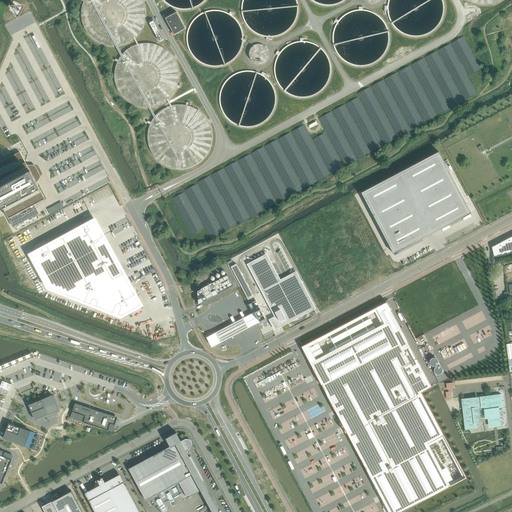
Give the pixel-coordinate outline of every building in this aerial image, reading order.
[(81,21),(84,29),(88,35),(94,40),(101,43),(110,46),(121,45),(130,41),(136,36),(140,30),(144,23),(145,16),(145,9),(143,1),(142,0),(83,0),(82,3),(80,12),(81,21)] [(164,0),(170,5),(177,7),(184,8),(192,7),(199,4),(203,0),(164,0)] [(248,26),(255,32),(262,35),(269,36),(278,34),(285,31),(290,26),(294,20),(297,13),(297,4),(295,0),(242,0),(242,2),(241,11),(244,20),(248,26)] [(395,26),(402,32),(409,35),(416,36),(424,34),(431,31),(437,26),(441,20),(443,12),(444,4),(442,0),(389,0),(388,2),(388,11),(390,20),(395,26)] [(340,55),(347,61),(354,64),(361,65),(370,63),(377,60),(382,55),(386,49),(389,41),(389,33),(387,25),(383,19),(378,14),(372,11),(364,9),(356,9),(348,12),(341,18),(336,25),(334,31),(333,40),(336,49),(340,55)] [(193,56),(200,62),(207,65),(214,65),(223,64),(230,61),(235,56),(239,50),(242,42),(242,34),(240,26),(236,20),(231,15),(225,12),(217,10),(209,10),(201,13),(194,19),(189,25),(187,32),(186,41),(189,49),(193,56)] [(174,34),(175,34),(185,28),(176,12),(166,18),(165,18),(174,34)] [(149,23),(159,40),(163,38),(153,21),(149,23)] [(282,87),(289,92),(295,95),(303,96),(311,95),(318,91),(324,87),(328,80),(330,73),(330,64),(328,57),(324,50),(319,46),(313,42),(305,40),(297,41),(289,44),(282,49),(277,56),(275,63),(275,72),(277,80),(282,87)] [(114,83),(117,91),(121,97),(127,102),(134,105),(143,107),(154,106),(162,103),(169,98),(173,92),(176,85),(178,78),(178,71),(176,63),(173,57),(169,53),(164,48),(157,45),(151,43),(146,43),(140,43),(134,45),(127,48),(122,53),(118,58),(115,65),(113,74),(114,83)] [(227,116),(234,122),(240,125),(248,126),(256,125),(263,121),(268,116),(273,110),(275,103),(275,94),(273,87),(269,80),(264,75),(258,72),(250,70),(242,70),(234,73),(227,79),(222,86),(220,93),(220,101),(222,110),(227,116)] [(148,146),(151,153),(155,159),(161,164),(167,168),(177,170),(188,169),(196,165),(203,160),(207,155),(210,148),(212,141),(212,134),(210,126),(207,120),(203,116),(198,111),(191,108),(185,106),(180,105),(174,106),(168,107),(161,111),(156,116),(152,120),(148,128),(147,136),(148,146)] [(0,203),(7,217),(8,217),(8,218),(9,218),(43,199),(44,199),(44,198),(44,197),(37,184),(32,175),(33,175),(33,174),(33,173),(32,172),(31,172),(20,152),(19,152),(19,151),(18,151),(18,152),(0,161),(0,203)] [(393,253),(470,212),(438,151),(360,192),(393,253)] [(91,219),(24,256),(43,290),(116,318),(138,306),(126,284),(101,237),(91,219)] [(511,236),(494,246),(497,257),(511,253),(511,236)] [(265,256),(249,264),(282,325),(313,308),(294,273),(278,281),(265,256)] [(236,264),(231,267),(248,299),(253,297),(236,264)] [(198,304),(233,285),(227,275),(197,291),(198,304)] [(252,313),(258,322),(265,318),(256,301),(248,305),(252,313)] [(393,339),(403,333),(386,301),(301,345),(326,394),(332,391),(315,359),(384,323),(393,339)] [(206,336),(211,347),(258,322),(252,313),(206,336)] [(431,386),(403,333),(393,339),(384,323),(315,359),(332,391),(326,394),(345,429),(357,453),(363,450),(374,471),(368,474),(388,511),(399,511),(451,485),(428,442),(443,435),(421,392),(431,386)] [(0,365),(0,370),(34,357),(32,353),(0,365)] [(11,384),(2,380),(0,385),(9,390),(11,384)] [(52,394),(28,404),(29,408),(31,412),(34,419),(53,412),(58,410),(57,407),(53,396),(52,394)] [(480,418),(487,417),(487,418),(490,417),(490,422),(493,421),(493,424),(500,423),(501,426),(499,408),(502,408),(503,408),(501,394),(500,394),(501,395),(492,396),(493,397),(487,398),(488,404),(479,405),(479,407),(477,407),(476,398),(464,399),(462,399),(462,398),(462,399),(465,430),(466,430),(466,429),(477,428),(476,422),(480,422),(481,423),(480,418)] [(71,415),(70,418),(72,418),(73,418),(91,424),(91,425),(102,428),(112,431),(113,430),(112,430),(113,428),(114,424),(114,425),(116,420),(116,418),(107,415),(108,414),(105,413),(105,414),(101,413),(95,411),(96,410),(84,406),(84,407),(76,405),(74,409),(72,416),(71,415)] [(8,423),(3,438),(24,446),(26,441),(28,438),(27,438),(30,431),(8,423)] [(189,439),(188,439),(188,438),(187,438),(186,438),(185,438),(184,439),(181,441),(176,432),(177,432),(176,432),(165,438),(170,447),(128,469),(128,468),(128,469),(129,469),(144,499),(144,500),(145,499),(179,481),(188,498),(201,491),(204,497),(205,497),(210,495),(210,494),(210,493),(209,494),(202,480),(203,480),(190,456),(189,456),(188,455),(189,454),(188,451),(187,452),(186,450),(189,448),(190,447),(191,446),(191,445),(191,444),(192,444),(192,443),(191,442),(191,441),(191,440),(190,440),(190,439),(189,439)] [(0,480),(2,481),(5,473),(6,470),(7,470),(8,468),(7,467),(12,455),(7,453),(8,453),(0,450),(0,480)] [(102,477),(96,481),(93,488),(84,493),(89,501),(93,509),(94,511),(139,511),(119,474),(105,482),(102,477)] [(83,511),(71,490),(43,506),(46,511),(83,511)] [(219,511),(214,501),(213,500),(210,494),(210,495),(205,497),(208,503),(212,511),(219,511)]
